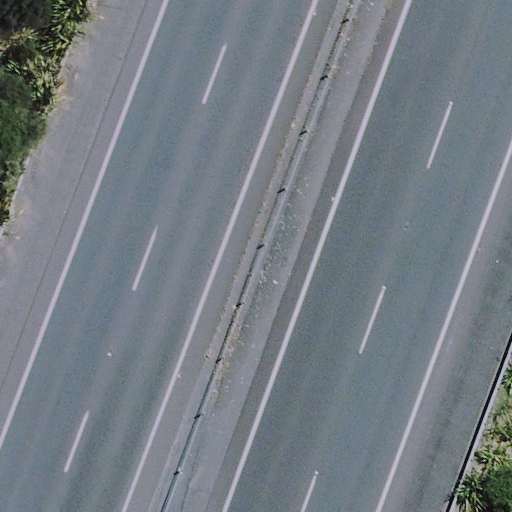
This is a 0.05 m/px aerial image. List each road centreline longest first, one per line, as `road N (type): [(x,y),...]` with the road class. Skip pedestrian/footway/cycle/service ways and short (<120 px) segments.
road 1 (motorway): [(59,511),(249,0)]
road 2 (motorway): [(511,11),(336,511)]
